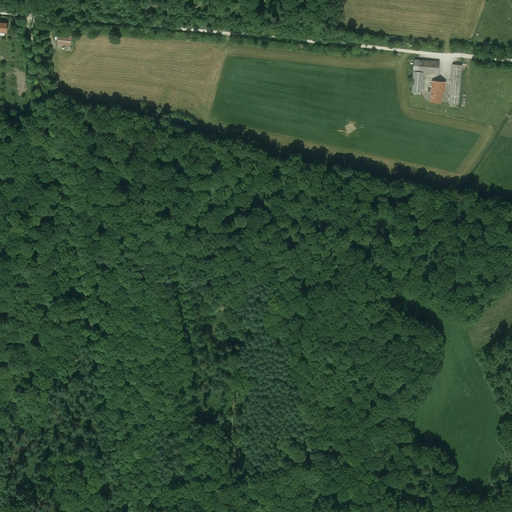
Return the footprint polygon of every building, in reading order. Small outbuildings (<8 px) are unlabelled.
[(71,37),(59,35),(57,44),(70,45),(71,37)] [(439,62),(414,60),(413,71),(423,72),(438,73),(439,62)] [(462,65),(453,64),(449,104),(458,105),(462,65)] [(423,72),(413,71),(411,91),(422,92),(423,72)] [(445,82),(432,81),(430,102),(440,103),(441,93),(444,93),(445,82)]
